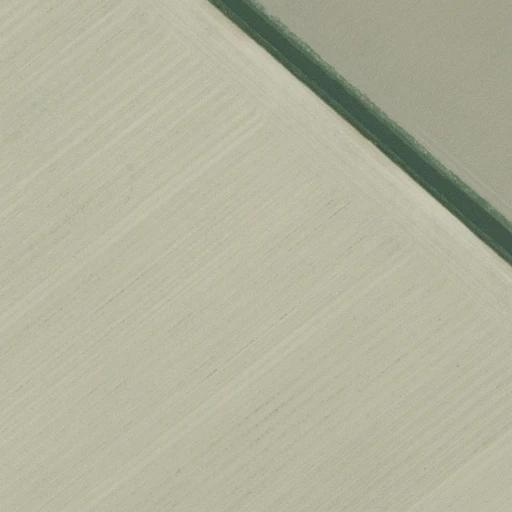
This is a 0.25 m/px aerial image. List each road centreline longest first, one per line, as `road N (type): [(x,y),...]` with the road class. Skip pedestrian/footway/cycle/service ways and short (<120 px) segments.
road 1 (track): [(511,285),(181,0)]
road 2 (track): [(511,215),(264,0)]
